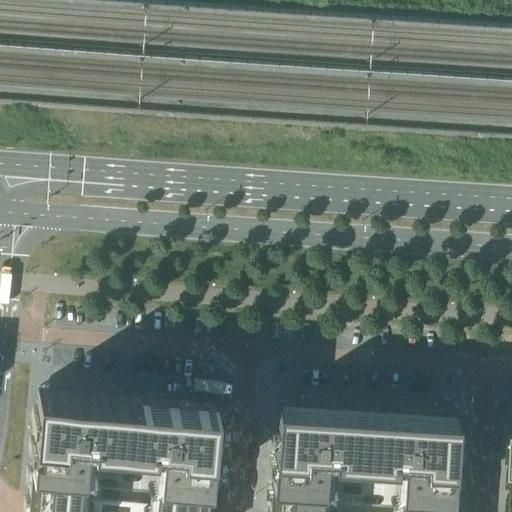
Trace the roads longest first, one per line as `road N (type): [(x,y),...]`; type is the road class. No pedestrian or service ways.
road 1 (secondary): [(511,197),(3,164)]
road 2 (secondary): [(17,213),(511,247)]
road 3 (residential): [(486,362),(245,348)]
road 4 (residential): [(245,348),(5,337)]
road 5 (residential): [(232,511),(245,348)]
road 6 (residential): [(478,511),(486,362)]
road 7 (tertiary): [(5,337),(17,213)]
